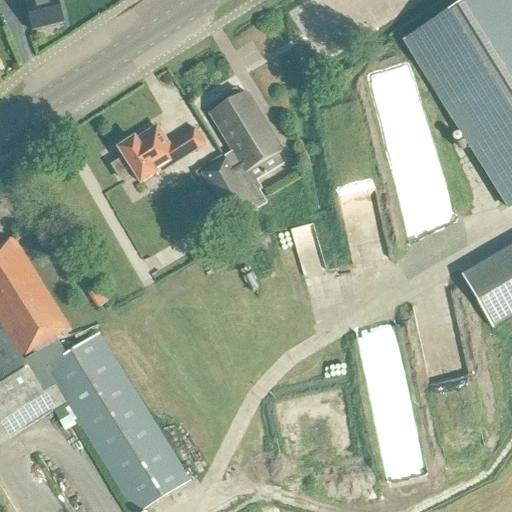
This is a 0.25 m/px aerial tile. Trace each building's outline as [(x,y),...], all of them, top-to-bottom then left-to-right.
[(24,0),(32,33),(63,25),(56,0),(24,0)] [(511,209),(511,0),(480,0),(409,44),(511,209)] [(286,164),(280,154),(281,153),(245,93),(240,96),(236,89),(227,95),(231,102),(209,115),(233,156),(201,175),(232,228),(257,213),(256,211),(267,205),(254,184),(286,164)] [(203,148),(206,146),(204,143),(203,144),(195,133),(197,132),(195,129),(192,131),(193,133),(169,148),(157,129),(136,143),(134,141),(132,142),(130,140),(120,146),(121,149),(119,151),(125,160),(114,168),(122,181),(134,173),(141,185),(177,161),(178,162),(202,146),(203,148)] [(0,325),(2,328),(0,329),(0,444),(1,445),(69,403),(129,504),(134,511),(143,511),(144,511),(187,485),(189,483),(182,472),(98,336),(78,349),(66,356),(65,355),(60,346),(57,341),(68,333),(71,332),(69,330),(64,321),(34,274),(13,240),(0,247),(0,325)] [(511,248),(462,278),(492,330),(511,318),(511,248)] [(90,287),(100,306),(112,299),(102,281),(90,287)]
